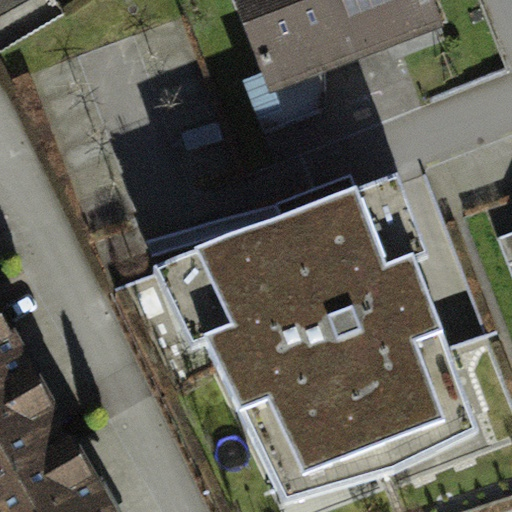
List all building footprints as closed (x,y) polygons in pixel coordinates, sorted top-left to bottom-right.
[(0,0),(0,19),(33,0),(0,0)] [(433,0),(230,0),(260,77),(244,84),(264,136),(326,112),(324,76),(445,30),(433,0)] [(281,222),(154,271),(192,352),(207,347),(284,509),(392,477),(481,434),(416,265),(427,260),(397,178),(358,193),(352,178),(276,207),(281,222)] [(511,277),(511,233),(497,239),(511,277)] [(0,511),(118,511),(0,302),(0,511)]
